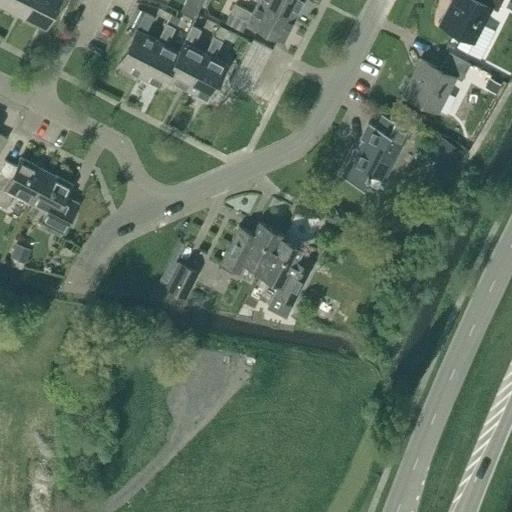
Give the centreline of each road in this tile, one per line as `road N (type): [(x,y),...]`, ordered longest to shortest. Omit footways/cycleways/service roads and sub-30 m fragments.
road 1 (residential): [(153,210),(301,143),(382,0)]
road 2 (primary): [(511,247),(400,511)]
road 3 (residential): [(153,210),(127,154),(47,109)]
road 4 (residential): [(47,109),(106,0)]
